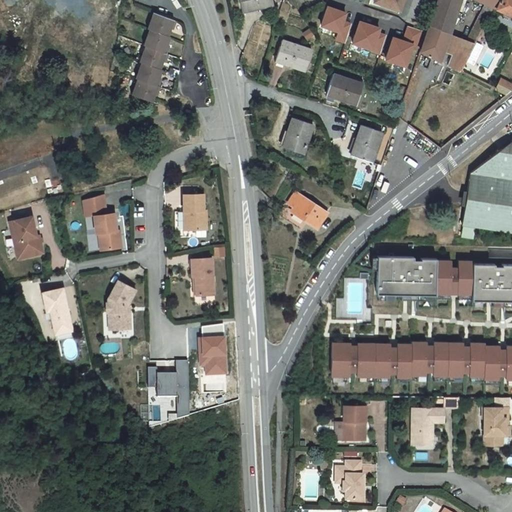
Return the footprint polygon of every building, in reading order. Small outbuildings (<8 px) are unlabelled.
[(273,5),(272,0),(239,0),(242,12),(273,5)] [(403,0),(377,0),(383,2),(382,5),(399,10),(403,0)] [(460,71),(475,43),(493,8),(511,16),(511,0),(436,0),(420,51),(440,61),(443,51),(449,34),(460,0),(476,0),(485,4),(466,40),(458,37),(451,54),(447,65),(460,71)] [(175,20),(155,13),(149,29),(151,30),(145,46),(147,46),(142,63),(143,63),(138,79),(140,80),(134,95),(151,102),(154,94),(155,91),(158,92),(161,87),(159,86),(161,81),(157,80),(158,77),(161,69),(159,69),(162,61),(163,59),(166,60),(168,54),(166,53),(169,48),(165,46),(166,44),(169,36),(167,36),(170,28),(171,26),(174,27),(176,21),(174,21),(175,20)] [(458,37),(449,34),(443,51),(451,54),(458,37)] [(312,50),(282,40),(275,61),(305,71),(312,50)] [(363,84),(333,74),(326,94),(345,101),(345,100),(352,98),(352,99),(348,100),(348,102),(356,104),(363,84)] [(511,90),(511,84),(500,79),(495,89),(507,95),(511,90)] [(313,124),(292,117),(282,147),(303,154),(313,124)] [(381,132),(361,125),(351,155),(372,162),(381,132)] [(511,232),(511,139),(469,172),(461,225),(511,232)] [(327,213),(295,192),(288,203),(294,207),(291,211),(317,228),(327,213)] [(204,194),(183,195),(184,212),(186,212),(186,230),(206,230),(206,211),(204,211),(204,194)] [(121,247),(120,235),(117,235),(117,230),(115,213),(106,214),(104,195),(90,198),(92,216),(94,215),(96,233),(98,233),(101,233),(103,250),(121,247)] [(92,216),(90,198),(83,200),(85,217),(92,216)] [(37,236),(33,217),(10,222),(18,258),(43,253),(39,236),(37,236)] [(435,296),(436,294),(436,261),(436,259),(421,259),(420,260),(413,260),(413,257),(377,256),(376,294),(435,296)] [(196,295),(213,294),(212,258),(191,259),(192,276),(195,276),(196,295)] [(451,268),(451,261),(436,261),(436,294),(450,294),(450,278),(451,268)] [(458,278),(458,294),(472,295),(473,264),(473,261),(458,261),(458,268),(458,278)] [(472,295),(472,301),(511,301),(511,264),(502,264),(502,266),(494,266),(494,264),(473,264),(472,295)] [(130,329),(130,311),(127,311),(127,306),(136,290),(118,280),(108,298),(108,303),(106,303),(106,312),(108,312),(109,320),(112,320),(113,329),(130,329)] [(42,292),(46,311),(50,311),(56,339),(72,336),(70,325),(71,325),(63,288),(42,292)] [(426,342),(411,342),(411,344),(411,375),(425,375),(425,369),(426,363),(426,342)] [(448,376),(448,343),(433,342),(433,363),(433,369),(433,376),(448,376)] [(349,343),(331,343),(331,376),(349,377),(349,370),(349,363),(349,343)] [(373,377),(373,344),(357,343),(357,363),(356,370),(356,377),(373,377)] [(462,343),(448,343),(448,376),(462,376),(462,370),(462,363),(462,343)] [(485,343),(470,343),(470,363),(469,370),(469,376),(484,376),(485,346),(485,343)] [(389,364),(389,344),(373,344),(373,377),(389,377),(389,371),(389,364)] [(393,344),(389,344),(389,364),(397,364),(397,344),(393,344)] [(411,344),(397,344),(397,364),(396,371),(396,377),(411,378),(411,375),(411,344)] [(499,346),(485,346),(484,376),(484,379),(498,379),(499,373),(499,366),(499,346)] [(156,368),(147,368),(147,388),(156,388),(156,398),(176,398),(177,420),(189,416),(187,360),(175,361),(175,374),(156,375),(156,368)] [(458,408),(458,396),(445,396),(445,408),(458,408)] [(365,406),(344,405),(343,422),(344,428),(337,428),(337,431),(335,431),(335,439),(343,440),(361,440),(362,422),(365,422),(365,406)] [(507,407),(482,407),(482,418),(484,418),(484,440),(493,441),(493,445),(502,445),(502,435),(509,435),(509,423),(505,423),(504,415),(507,415),(507,407)] [(444,409),(412,408),(411,440),(419,440),(419,445),(432,445),(432,422),(443,422),(444,409)] [(335,421),(335,431),(337,431),(337,428),(344,428),(343,422),(335,421)] [(345,467),(335,467),(335,476),(342,476),(342,483),(342,493),(345,493),(345,501),(363,501),(363,476),(360,475),(360,462),(345,462),(345,467)]
